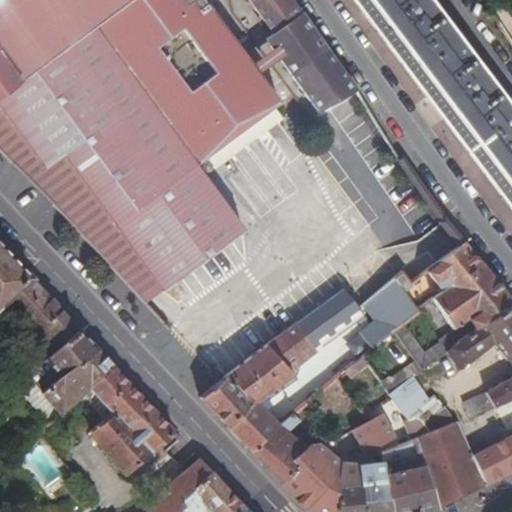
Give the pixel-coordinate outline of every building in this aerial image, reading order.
[(0,108),(44,168),(62,155),(163,291),(243,231),(229,212),(210,184),(195,165),(208,156),(272,108),(279,102),(258,74),(251,64),(203,0),(121,0),(0,89),(0,108)] [(0,0),(0,89),(121,0),(0,0)] [(279,59),(319,113),(356,90),(344,73),(290,0),(248,0),(273,35),(265,40),(272,49),(279,59)] [(354,0),(511,208),(511,106),(431,0),(354,0)] [(319,113),(300,124),(316,151),(326,144),(372,114),(365,103),(356,90),(319,113)] [(0,151),(144,305),(163,291),(62,155),(44,168),(0,108),(0,151)] [(272,108),(208,156),(216,166),(281,118),(272,108)] [(379,127),(372,114),(326,144),(340,166),(326,175),(337,192),(353,182),(359,191),(400,162),(394,153),(379,127)] [(475,255),(465,242),(427,272),(442,292),(481,263),(475,255)] [(14,393),(18,390),(80,330),(68,317),(0,244),(0,311),(8,304),(34,329),(28,335),(46,354),(40,359),(32,350),(1,379),(14,393)] [(405,323),(395,331),(417,361),(423,370),(448,351),(511,304),(511,302),(499,287),(481,263),(442,292),(433,298),(455,329),(438,340),(439,343),(426,352),(405,323)] [(375,322),(362,332),(373,348),(395,331),(405,323),(419,311),(417,310),(394,278),(362,304),(375,322)] [(311,313),(329,338),(362,313),(358,308),(345,290),(311,313)] [(464,404),(470,416),(511,398),(511,304),(448,351),(460,370),(499,342),(500,343),(511,358),(511,379),(488,394),(464,404)] [(271,404),(268,401),(264,397),(292,374),(287,369),(329,338),(311,313),(228,376),(257,404),(229,428),(243,442),(253,452),(280,427),(263,411),(271,404)] [(96,348),(80,330),(18,390),(49,425),(76,402),(114,367),(96,348)] [(391,394),(413,378),(422,372),(423,370),(417,361),(391,378),(389,377),(382,382),(391,394)] [(175,432),(114,367),(76,402),(99,426),(93,433),(129,473),(175,432)] [(314,387),(295,403),(300,410),(312,400),(337,380),(336,379),(334,380),(326,371),(311,383),(314,387)] [(292,374),(264,397),(268,401),(296,379),(292,374)] [(229,428),(257,404),(228,376),(219,383),(201,399),(218,416),(229,428)] [(433,404),(413,378),(391,394),(408,421),(415,418),(422,420),(432,432),(453,423),(438,401),(433,404)] [(319,407),(312,400),(300,410),(280,427),(253,452),(271,471),(283,484),(300,467),(296,461),(312,447),(293,429),(319,407)] [(401,445),(385,415),(372,423),(344,436),(360,465),(383,468),(384,463),(418,449),(414,440),(401,445)] [(414,440),(418,449),(439,509),(463,497),(485,486),(471,454),(456,422),(453,423),(432,432),(414,440)] [(511,435),(471,454),(485,486),(511,472),(511,435)] [(16,455),(52,494),(68,479),(32,440),(16,455)] [(313,511),(342,511),(360,465),(342,462),(322,444),(312,447),(296,461),(300,467),(283,484),(299,500),(308,509),(313,511)] [(383,468),(360,465),(342,511),(427,511),(439,509),(418,449),(384,463),(383,468)] [(201,460),(148,504),(155,511),(176,511),(181,507),(177,503),(210,470),(204,463),(201,460)] [(181,507),(176,511),(249,511),(210,470),(177,503),(181,507)]
